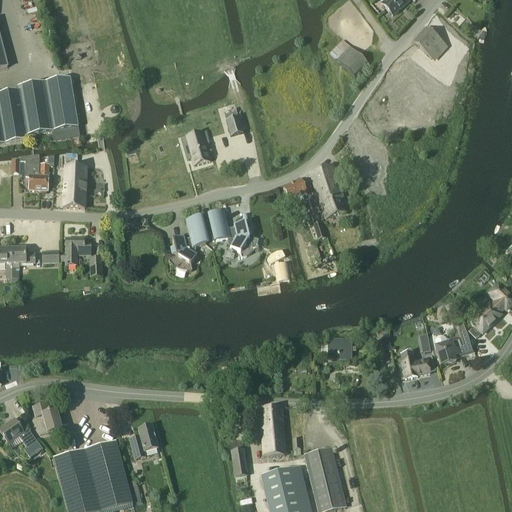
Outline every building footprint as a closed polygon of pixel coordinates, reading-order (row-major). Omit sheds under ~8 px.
[(393,19),(410,3),(407,0),(387,0),(381,7),(393,19)] [(458,36),(442,22),(425,42),(442,56),(458,36)] [(330,56),(356,80),(369,66),(343,42),(330,56)] [(405,98),(426,72),(408,58),(388,84),(405,98)] [(19,90),(19,94),(26,138),(52,134),(53,144),(79,140),(69,81),(19,90)] [(26,138),(19,94),(0,97),(0,147),(27,143),(26,138)] [(112,107),(110,111),(112,115),(116,115),(119,111),(117,108),(112,107)] [(200,135),(188,138),(192,155),(203,152),(200,135)] [(28,194),(39,195),(39,177),(38,177),(38,163),(32,163),(32,165),(26,165),(25,180),(29,180),(28,194)] [(39,177),(39,195),(48,195),(49,179),(49,167),(40,166),(40,175),(39,175),(39,163),(38,163),(38,177),(39,177)] [(323,217),(325,221),(348,214),(343,200),(333,168),(309,175),(320,208),(321,212),(323,217)] [(64,169),(63,211),(85,212),(87,170),(64,169)] [(283,190),(289,203),(289,204),(307,197),(301,183),(283,190)] [(214,245),(217,244),(227,241),(228,243),(232,246),(230,249),(240,255),(241,261),(243,260),(245,260),(246,259),(248,258),(249,257),(251,256),(252,255),(253,253),(255,251),(256,251),(257,250),(258,250),(257,248),(258,245),(258,242),(249,241),(248,239),(251,238),(249,232),(248,232),(247,232),(245,225),(233,227),(234,230),(228,231),(224,214),(207,218),(214,245)] [(195,249),(205,247),(209,246),(203,219),(185,223),(190,240),(184,242),(183,240),(172,242),(174,250),(172,250),(171,251),(173,257),(175,257),(176,258),(168,264),(170,266),(172,268),(171,271),(173,271),(174,271),(175,271),(177,272),(179,272),(181,273),(183,273),(185,274),(186,274),(188,274),(190,273),(192,273),(191,267),(197,257),(193,255),(196,251),(195,249)] [(313,227),(318,243),(326,240),(321,224),(313,227)] [(60,256),(60,264),(65,264),(65,268),(77,268),(77,258),(91,258),(91,244),(88,245),(84,243),(84,241),(65,241),(65,252),(65,256),(60,256)] [(12,267),(11,251),(5,251),(5,249),(0,249),(0,267),(6,267),(7,272),(6,272),(6,281),(12,281),(12,267)] [(25,251),(11,251),(12,267),(12,281),(19,281),(19,273),(19,267),(26,267),(26,266),(35,266),(35,256),(25,256),(25,251)] [(41,254),(42,266),(59,266),(59,253),(41,254)] [(277,263),(283,259),(280,254),(279,253),(277,254),(275,254),(274,255),(272,255),(270,256),(269,258),(268,259),(267,261),(270,267),(274,264),(275,267),(278,266),(277,263)] [(89,261),(90,280),(103,280),(102,260),(89,261)] [(488,306),(472,322),(473,323),(472,324),(482,335),(500,317),(498,316),(504,310),(506,312),(511,305),(511,302),(498,288),(491,296),(497,303),(491,308),(490,307),(489,308),(488,306)] [(470,338),(464,324),(456,326),(461,341),(447,345),(446,340),(444,339),(441,338),(437,339),(435,341),(435,344),(436,348),(434,349),(440,369),(456,364),(455,361),(475,355),(470,338)] [(480,337),(473,329),(468,334),(476,341),(480,337)] [(429,354),(425,338),(418,339),(422,356),(429,354)] [(381,342),(382,355),(390,354),(389,341),(381,342)] [(351,362),(351,342),(327,342),(327,361),(351,362)] [(414,362),(401,365),(405,382),(417,379),(430,376),(429,373),(435,372),(431,358),(426,360),(427,363),(414,365),(414,362)] [(57,412),(50,414),(47,405),(32,409),(35,420),(42,418),(47,436),(62,432),(57,412)] [(285,457),(282,409),(260,410),(263,458),(285,457)] [(27,429),(22,432),(14,421),(0,431),(0,433),(8,446),(19,439),(27,451),(37,444),(27,429)] [(129,442),(135,462),(145,460),(144,455),(158,451),(152,429),(138,432),(139,439),(129,442)] [(301,450),(300,450),(299,440),(292,440),(293,451),(294,457),(301,457),(301,450)] [(65,511),(113,511),(133,507),(118,452),(116,443),(52,460),(65,511)] [(305,456),(319,511),(331,511),(345,508),(330,450),(305,456)] [(248,479),(244,452),(230,454),(234,481),(248,479)] [(269,511),(310,511),(300,469),(261,479),(269,511)]
